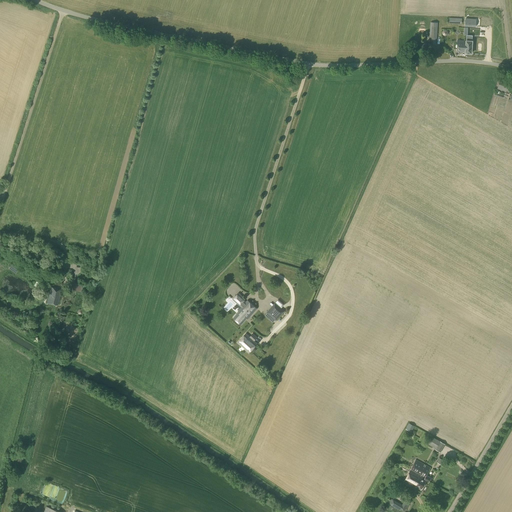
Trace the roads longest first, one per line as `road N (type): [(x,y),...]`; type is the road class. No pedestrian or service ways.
road 1 (unclassified): [(511,65),(313,66),(66,11)]
road 2 (unclassified): [(0,208),(66,11)]
road 3 (unclassified): [(449,511),(511,405)]
